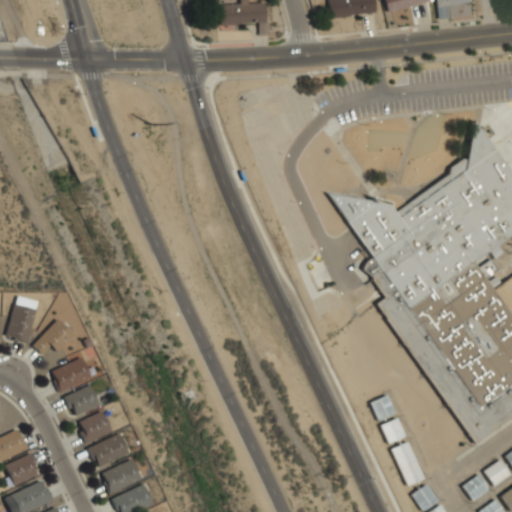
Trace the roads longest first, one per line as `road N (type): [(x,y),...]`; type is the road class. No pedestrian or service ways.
road 1 (secondary): [(86,57),(141,211),(283,511)]
road 2 (secondary): [(382,511),(223,175),(185,58)]
road 3 (tertiary): [(185,58),(511,32)]
road 4 (residential): [(84,511),(36,414),(0,374)]
